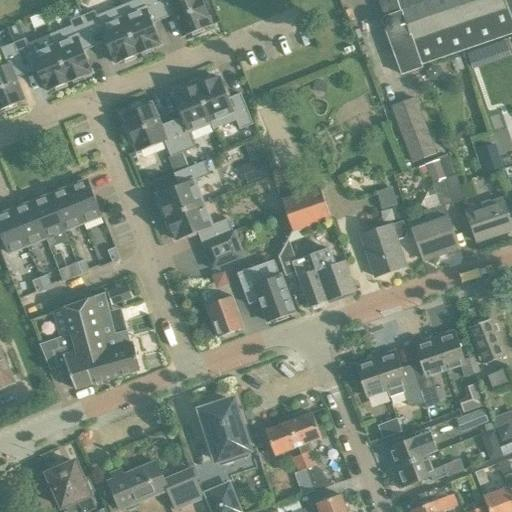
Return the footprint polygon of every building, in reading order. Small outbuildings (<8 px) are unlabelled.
[(138,0),(119,8),(138,56),(141,55),(142,57),(154,52),(153,50),(160,47),(159,45),(161,45),(153,24),(164,20),(155,0),(138,0)] [(155,0),(164,20),(175,15),(184,38),(191,35),(192,37),(204,32),(203,30),(210,27),(207,19),(209,19),(201,0),(155,0)] [(378,0),(385,19),(383,24),(402,75),(423,68),(422,65),(463,51),(511,33),(511,19),(504,0),(378,0)] [(83,17),(95,47),(106,43),(114,63),(116,63),(117,64),(124,62),(125,64),(136,59),(135,57),(138,56),(119,8),(97,17),(95,12),(83,17)] [(49,36),(69,83),(72,82),(73,85),(85,80),(84,78),(91,75),(90,73),(92,72),(84,52),(95,47),(83,17),(70,22),(72,27),(49,36)] [(26,39),(14,44),(26,75),(37,70),(45,91),(47,90),(48,92),(55,89),(56,92),(67,87),(66,85),(69,83),(49,36),(28,44),(26,39)] [(8,65),(0,67),(0,111),(5,109),(6,112),(17,107),(16,105),(24,102),(15,79),(26,75),(14,44),(1,49),(8,65)] [(473,70),(489,64),(484,48),(467,54),(473,70)] [(429,79),(437,81),(442,75),(440,67),(432,65),(426,71),(429,79)] [(199,85),(196,86),(210,124),(213,130),(236,121),(239,130),(252,125),(240,94),(228,99),(220,79),(218,80),(217,78),(210,81),(209,78),(198,83),(199,85)] [(182,118),(171,122),(182,152),(195,147),(189,132),(210,124),(196,86),(193,88),(192,85),(181,90),(182,92),(175,95),(175,97),(174,98),(182,118)] [(416,97),(391,106),(412,162),(436,153),(416,97)] [(127,123),(125,123),(134,145),(136,144),(139,152),(164,141),(170,157),(182,152),(171,122),(160,127),(151,105),(143,108),(142,105),(131,110),(131,112),(124,115),(127,123)] [(265,157),(259,140),(245,146),(251,163),(265,157)] [(487,173),(502,168),(495,146),(480,151),(487,173)] [(466,201),(457,176),(451,158),(438,163),(445,180),(454,205),(466,201)] [(263,159),(246,166),(253,183),(270,176),(263,159)] [(164,215),(165,218),(203,203),(194,181),(209,174),(204,161),(174,174),(178,185),(158,194),(159,195),(157,196),(160,203),(157,204),(162,216),(164,215)] [(445,180),(438,163),(428,166),(442,208),(426,213),(429,221),(412,227),(424,262),(460,249),(445,208),(454,205),(445,180)] [(429,175),(426,166),(419,168),(423,177),(429,175)] [(89,181),(70,189),(83,222),(102,215),(89,181)] [(320,187),(282,201),(294,232),(331,219),(320,187)] [(70,189),(51,197),(64,230),(83,222),(70,189)] [(382,211),(397,207),(391,189),(376,194),(382,211)] [(46,237),(64,230),(51,197),(33,204),(46,237)] [(478,244),(511,231),(511,227),(503,201),(467,213),(478,244)] [(165,218),(167,221),(164,222),(169,233),(171,232),(174,239),(176,238),(177,240),(197,232),(202,244),(217,238),(232,232),(227,219),(211,225),(203,203),(165,218)] [(28,244),(46,237),(33,204),(14,211),(28,244)] [(28,244),(14,211),(0,216),(0,233),(8,253),(28,244)] [(407,267),(403,257),(397,241),(405,238),(408,234),(404,222),(392,226),(362,236),(376,278),(407,267)] [(232,232),(217,238),(202,244),(212,269),(242,256),(232,232)] [(309,309),(354,293),(343,263),(332,266),(327,251),(296,262),(289,241),(280,257),(287,275),(296,271),(309,309)] [(119,258),(115,247),(108,250),(112,261),(119,258)] [(77,262),(82,273),(89,271),(85,259),(77,262)] [(294,313),(274,260),(238,273),(249,304),(261,300),(270,322),(276,320),(277,322),(288,318),(288,316),(294,313)] [(70,265),(74,276),(82,273),(77,262),(70,265)] [(216,289),(228,284),(224,272),(212,276),(216,289)] [(39,278),(44,289),(51,286),(47,275),(39,278)] [(39,278),(32,281),(36,292),(44,289),(39,278)] [(132,298),(127,285),(108,292),(113,305),(132,298)] [(76,389),(94,384),(86,363),(91,361),(89,356),(88,357),(86,350),(97,346),(96,341),(115,335),(105,296),(66,309),(71,334),(41,345),(49,370),(68,364),(76,389)] [(208,306),(219,338),(222,337),(226,338),(231,337),(233,333),(243,330),(239,316),(240,316),(233,297),(208,306)] [(473,322),(475,326),(469,328),(483,365),(506,357),(492,319),(486,321),(485,318),(473,322)] [(124,332),(115,335),(96,341),(97,346),(86,350),(88,357),(89,356),(91,361),(86,363),(94,384),(138,371),(131,346),(128,346),(124,332)] [(456,333),(436,339),(447,372),(461,368),(465,379),(475,376),(470,360),(465,362),(456,333)] [(432,377),(441,374),(447,372),(436,339),(415,346),(421,364),(412,367),(421,394),(424,392),(435,389),(432,377)] [(0,386),(11,381),(4,366),(9,364),(1,346),(0,346),(0,386)] [(404,393),(406,399),(408,404),(413,407),(424,403),(421,394),(412,367),(403,370),(397,352),(377,359),(388,392),(391,399),(404,393)] [(388,392),(377,359),(357,366),(357,367),(361,379),(368,399),(388,392)] [(474,359),(470,360),(475,376),(479,374),(474,359)] [(357,367),(344,371),(349,383),(361,379),(357,367)] [(506,370),(488,376),(494,391),(511,384),(506,370)] [(477,385),(466,389),(469,399),(473,397),(481,394),(477,385)] [(234,401),(225,404),(220,399),(207,403),(206,410),(201,412),(218,462),(250,451),(234,401)] [(467,416),(471,428),(488,422),(483,409),(467,416)] [(313,414),(290,423),(299,447),(308,444),(322,439),(313,414)] [(383,440),(402,433),(397,420),(378,427),(383,440)] [(267,432),(276,456),(299,447),(290,423),(267,432)] [(500,441),(511,436),(511,432),(509,423),(496,428),(500,441)] [(395,470),(427,457),(438,453),(429,429),(414,435),(416,439),(387,450),(395,470)] [(498,444),(494,432),(481,437),(485,449),(498,444)] [(511,452),(511,442),(502,447),(505,455),(511,452)] [(302,455),(307,469),(316,466),(311,451),(302,455)] [(302,455),(293,458),(299,472),(307,469),(302,455)] [(460,461),(444,467),(432,471),(427,457),(395,470),(402,490),(431,479),(433,483),(448,477),(448,479),(465,473),(460,461)] [(500,463),(505,477),(511,473),(511,472),(507,461),(500,463)] [(82,511),(88,511),(95,509),(75,463),(48,475),(62,508),(78,501),(82,511)] [(121,510),(167,491),(176,511),(204,499),(192,470),(164,481),(157,463),(125,476),(122,470),(112,474),(114,481),(110,483),(121,510)] [(322,470),(309,475),(315,491),(328,487),(322,470)] [(475,473),(480,486),(488,483),(483,470),(475,473)] [(207,495),(214,511),(240,511),(230,486),(207,495)] [(423,508),(411,511),(445,511),(457,508),(453,496),(449,497),(445,487),(437,491),(419,498),(423,508)] [(489,511),(511,511),(511,496),(509,489),(485,498),(489,511)] [(320,511),(347,511),(342,497),(318,506),(320,511)] [(297,499),(276,507),(277,511),(286,511),(301,506),(297,499)] [(110,511),(112,511),(116,510),(113,503),(108,505),(110,511)]
